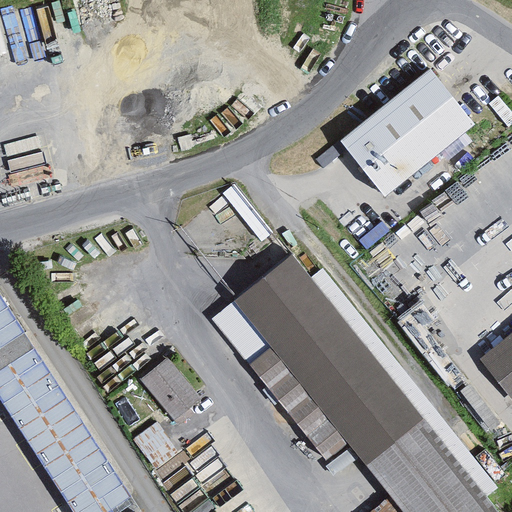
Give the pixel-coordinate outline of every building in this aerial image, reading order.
[(471,122),(431,70),(339,140),(379,192),(471,122)] [(377,511),(491,511),(302,254),(259,285),(214,318),(321,465),(349,444),(391,502),(377,511)] [(103,511),(130,495),(0,294),(0,392),(77,511),(103,511)] [(511,338),(484,360),(511,396),(511,338)] [(202,397),(170,357),(142,379),(175,419),(202,397)] [(177,452),(159,425),(136,440),(154,466),(177,452)]
